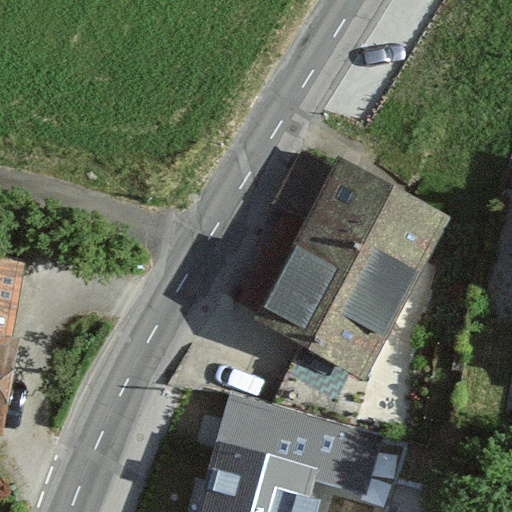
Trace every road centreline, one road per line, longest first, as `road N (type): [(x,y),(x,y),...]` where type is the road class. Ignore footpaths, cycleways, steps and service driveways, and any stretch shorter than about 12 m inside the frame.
road 1 (tertiary): [(204,241),(96,434),(71,511)]
road 2 (tertiary): [(354,0),(204,241)]
road 3 (residential): [(204,241),(63,187),(0,176)]
